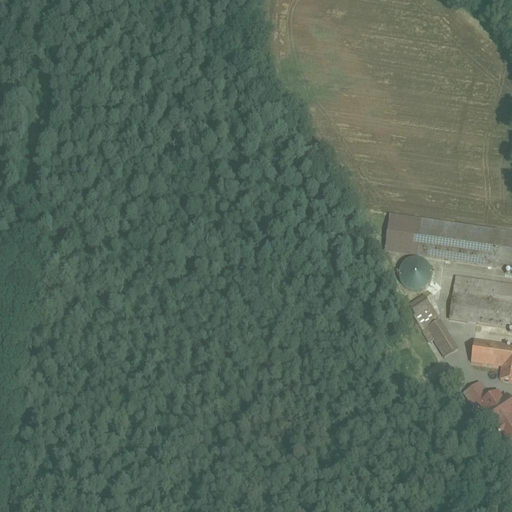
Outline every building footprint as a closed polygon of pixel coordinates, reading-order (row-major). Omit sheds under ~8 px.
[(423,222),(391,217),(386,252),(418,256),(423,222)] [(511,234),(423,222),(418,256),(511,270),(511,234)] [(475,281),(457,278),(451,321),(469,323),(475,281)] [(511,286),(484,282),(482,299),(511,303),(511,286)] [(441,321),(426,297),(410,307),(416,316),(414,317),(424,332),(427,330),(441,321)] [(511,303),(482,299),(478,325),(511,329),(511,303)] [(459,351),(441,321),(427,330),(445,359),(459,351)] [(511,350),(507,350),(507,348),(475,343),(472,363),(486,365),(486,361),(511,364),(511,350)] [(511,364),(486,361),(486,365),(504,368),(501,381),(511,383),(511,364)] [(480,385),(465,395),(475,410),(482,406),(482,405),(490,400),(480,385)] [(502,400),(498,394),(490,400),(482,405),(482,406),(486,412),(485,415),(488,420),(492,421),(496,427),(495,428),(506,445),(507,444),(510,445),(511,443),(511,404),(507,397),(506,398),(502,400)]
